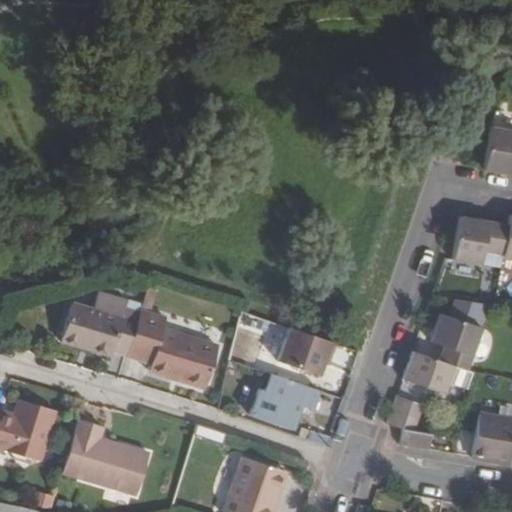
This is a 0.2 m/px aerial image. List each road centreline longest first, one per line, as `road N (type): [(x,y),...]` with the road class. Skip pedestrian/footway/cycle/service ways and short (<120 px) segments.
road 1 (residential): [(346,462),(440,182),(511,199)]
road 2 (residential): [(0,359),(346,462)]
road 3 (residential): [(346,462),(511,489)]
